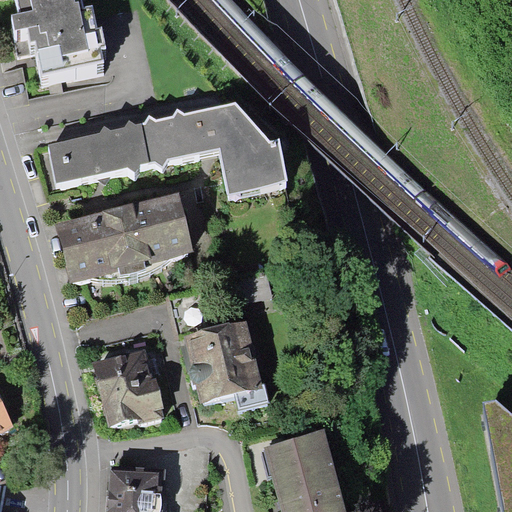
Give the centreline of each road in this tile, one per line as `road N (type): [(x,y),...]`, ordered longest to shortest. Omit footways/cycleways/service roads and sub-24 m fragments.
road 1 (primary): [(299,0),(366,231),(426,484)]
road 2 (residential): [(66,459),(29,281),(0,187)]
road 3 (residential): [(66,459),(215,438),(227,452),(240,511)]
